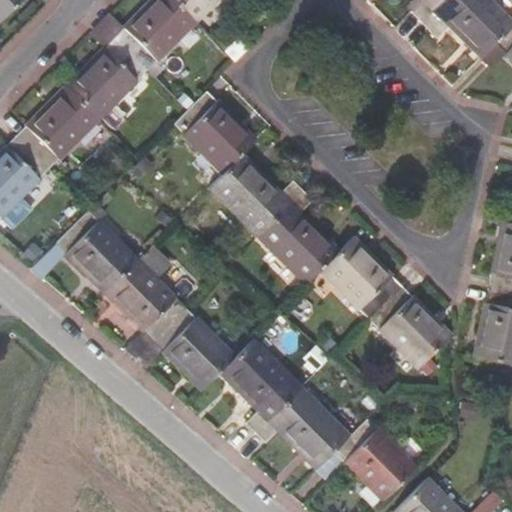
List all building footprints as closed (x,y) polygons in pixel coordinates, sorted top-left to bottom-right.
[(0,0),(0,19),(19,0),(0,0)] [(195,19),(175,0),(147,0),(113,35),(146,68),(195,19)] [(213,0),(175,0),(195,19),(213,0)] [(420,17),(437,0),(417,0),(410,8),(420,17)] [(495,38),(511,21),(511,18),(493,0),(437,0),(420,17),(430,27),(442,15),(481,53),(495,38)] [(511,21),(495,38),(511,55),(511,21)] [(146,68),(113,35),(65,84),(98,117),(146,68)] [(98,117),(65,84),(16,133),(49,166),(98,117)] [(242,151),(256,136),(206,88),(187,107),(174,121),(223,170),(242,151)] [(49,166),(16,133),(0,149),(0,215),(11,226),(32,205),(21,194),(49,166)] [(258,233),(303,187),(293,177),(281,189),(242,151),(223,170),(209,184),(258,233)] [(320,266),(339,248),(300,209),(313,197),(303,187),(258,233),(306,281),(320,266)] [(137,257),(88,208),(56,241),(105,290),(137,257)] [(511,218),(503,217),(489,285),(511,289),(511,218)] [(370,315),(403,282),(353,233),(339,248),(320,266),(370,315)] [(186,305),(137,257),(105,290),(154,338),(186,305)] [(452,331),(403,282),(370,315),(419,364),(446,336),(452,331)] [(511,289),(489,285),(475,352),(511,360),(511,289)] [(236,354),(186,305),(154,338),(203,387),(220,368),(236,354)] [(236,354),(220,368),(259,407),(246,420),(257,430),(302,384),(253,336),(236,354)] [(302,384),(257,430),(267,439),(279,427),(318,465),(335,448),(351,432),(302,384)] [(351,432),(335,448),(385,497),(418,464),(368,415),(351,432)] [(466,511),(428,474),(395,507),(399,511),(466,511)]
